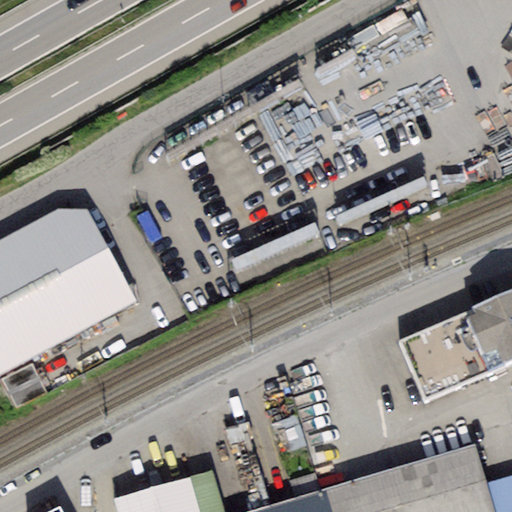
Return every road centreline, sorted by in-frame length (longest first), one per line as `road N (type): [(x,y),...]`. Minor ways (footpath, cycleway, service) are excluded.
road 1 (unclassified): [(371,0),(0,213)]
road 2 (motorway): [(0,123),(220,0)]
